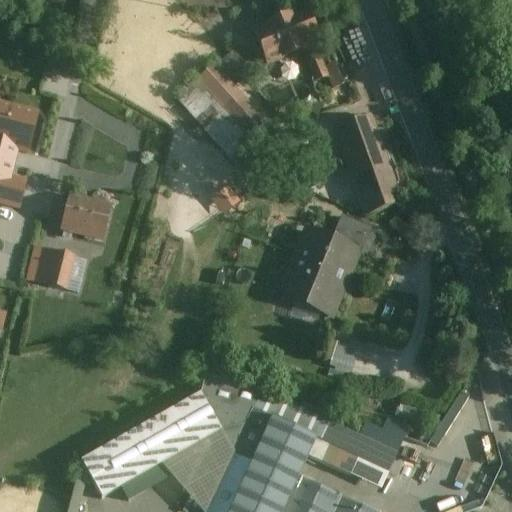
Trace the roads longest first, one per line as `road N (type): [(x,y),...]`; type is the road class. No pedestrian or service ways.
road 1 (secondary): [(367,0),(511,384)]
road 2 (unknown): [(453,227),(349,241),(314,230),(258,173)]
